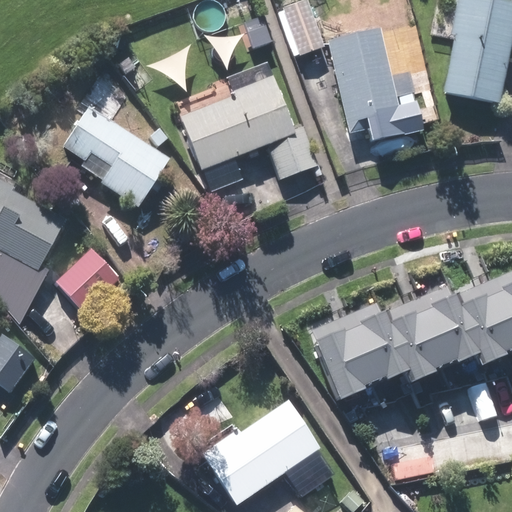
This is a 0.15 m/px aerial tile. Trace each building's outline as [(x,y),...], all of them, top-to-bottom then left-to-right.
[(442,95),(499,106),(511,33),(511,7),(474,0),(456,0),(449,37),(453,38),(442,95)] [(280,11),(297,58),(322,49),(305,3),(280,11)] [(276,42),(266,17),(242,26),(251,51),(276,42)] [(349,138),(371,132),(369,124),(401,116),(380,33),(327,46),(349,138)] [(107,50),(121,53),(125,37),(111,34),(107,50)] [(270,146),(283,179),(320,165),(305,127),(294,132),(273,78),(236,92),(237,96),(181,117),(202,171),(270,146)] [(103,183),(139,207),(170,161),(88,107),(62,146),(85,161),(84,164),(106,179),(103,183)] [(149,140),(156,148),(165,141),(158,133),(149,140)] [(0,273),(0,295),(22,318),(46,272),(36,268),(61,219),(9,192),(10,189),(0,183),(0,252),(8,257),(0,273)] [(92,250),(57,282),(85,312),(119,279),(92,250)] [(377,305),(313,330),(340,400),(410,372),(413,379),(478,353),(482,364),(511,351),(511,273),(456,295),(452,286),(381,314),(377,305)] [(0,338),(0,387),(9,394),(32,362),(0,338)] [(235,429),(200,453),(234,504),(317,448),(284,398),(236,431),(235,429)] [(474,409),(434,421),(446,466),(486,455),(474,409)] [(385,466),(388,484),(407,482),(405,464),(385,466)]
